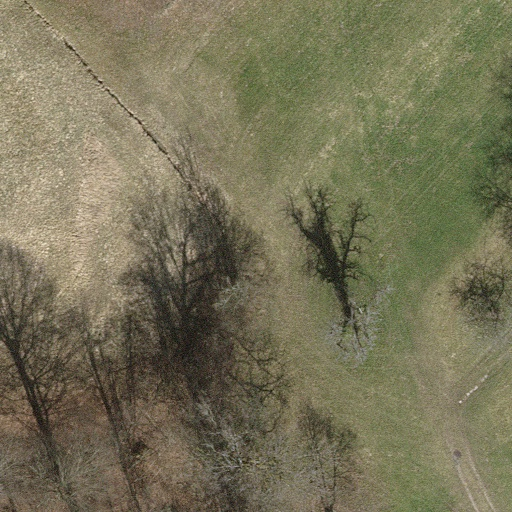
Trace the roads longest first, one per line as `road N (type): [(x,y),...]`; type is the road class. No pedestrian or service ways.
road 1 (track): [(456,432),(334,0)]
road 2 (track): [(482,511),(456,432),(511,365)]
